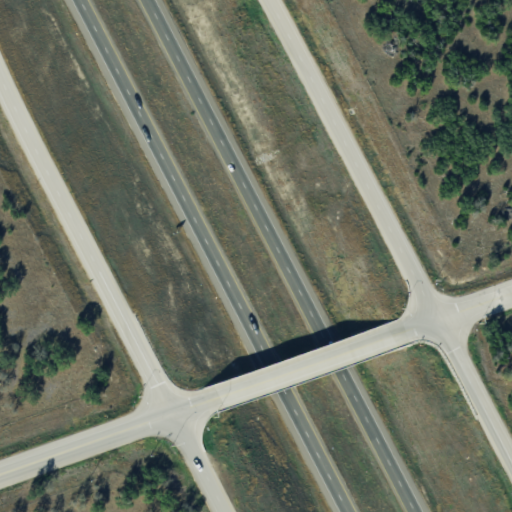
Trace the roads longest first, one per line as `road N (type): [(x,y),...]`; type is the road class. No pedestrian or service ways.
road 1 (motorway): [(79,0),(347,511)]
road 2 (motorway): [(414,511),(147,0)]
road 3 (motorway): [(0,84),(173,413)]
road 4 (motorway): [(435,317),(269,0)]
road 5 (primary): [(0,473),(214,398)]
road 6 (primary): [(214,398),(388,335)]
road 7 (motorway): [(511,464),(435,317)]
